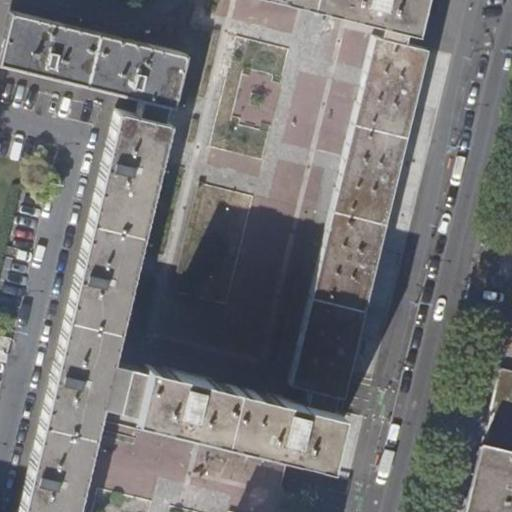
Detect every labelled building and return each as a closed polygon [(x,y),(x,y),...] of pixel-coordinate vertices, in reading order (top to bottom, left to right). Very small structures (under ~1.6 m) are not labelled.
[(265,0),(239,0),(236,16),(270,24),(275,2),(265,0)] [(305,0),(408,26),(414,0),(305,0)] [(70,511),(98,399),(116,404),(112,422),(269,462),(272,450),(322,463),(336,409),(330,408),(306,401),(305,401),(143,361),(141,366),(109,358),(170,117),(160,114),(164,100),(167,100),(181,46),(9,3),(0,39),(0,60),(139,96),(135,109),(119,104),(15,511),(70,511)] [(339,392),(401,147),(404,148),(429,42),(375,29),(288,379),(309,385),(305,401),(306,401),(330,408),(335,391),(339,392)] [(511,511),(511,372),(501,370),(482,447),(486,448),(470,511),(511,511)] [(470,511),(486,448),(482,447),(468,501),(465,511),(470,511)]
